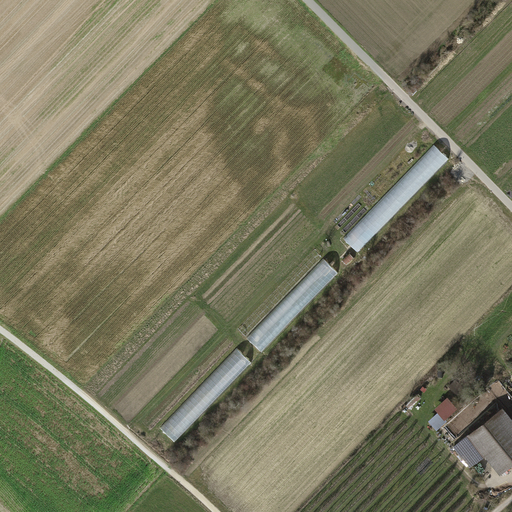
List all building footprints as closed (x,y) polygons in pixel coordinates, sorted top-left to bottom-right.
[(302,281),(250,337),(264,349),(338,269),(317,250),(295,274),(302,281)] [(439,405),(445,397),(431,387),(425,395),(439,405)] [(438,428),(460,407),(449,396),(436,408),(439,411),(430,420),(438,428)] [(459,441),(479,415),(467,405),(447,431),(459,441)] [(501,473),(511,464),(511,414),(507,408),(455,447),(471,467),(487,454),(501,473)]
